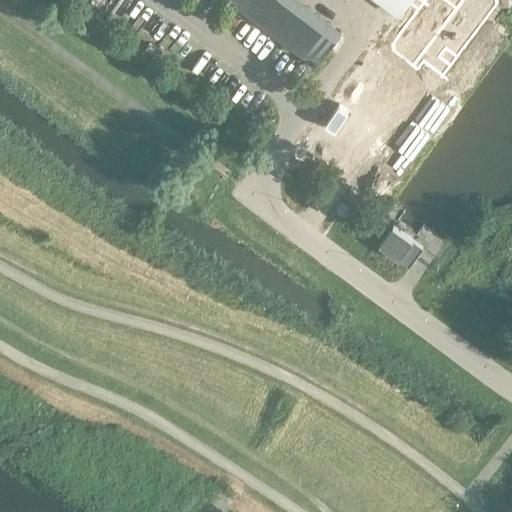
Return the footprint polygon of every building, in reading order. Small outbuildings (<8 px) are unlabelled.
[(169,25),(135,0),(122,0),(113,13),(155,44),(169,25)] [(341,30),(301,0),(228,0),(315,65),(341,30)] [(380,0),(398,14),(405,4),(415,12),(396,35),(392,42),(391,45),(392,49),(393,51),(394,53),(428,79),(434,71),(442,78),(496,7),(498,4),(498,1),(497,0),(423,0),(422,2),(419,0),(380,0)] [(423,247),(395,226),(393,225),(379,244),(409,267),(418,255),(423,247)] [(229,509),(237,496),(221,485),(210,501),(210,502),(225,511),(226,511),(227,511),(228,510),(229,509)]
